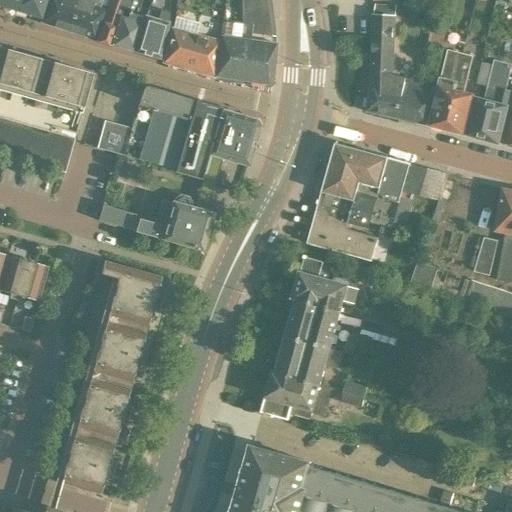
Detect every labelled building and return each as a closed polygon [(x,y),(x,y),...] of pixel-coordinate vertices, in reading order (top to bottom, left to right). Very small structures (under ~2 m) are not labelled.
[(0,0),(0,6),(39,19),(45,0),(0,0)] [(46,0),(39,24),(67,32),(77,2),(71,0),(46,0)] [(95,41),(94,42),(110,47),(110,45),(118,16),(126,19),(128,11),(131,0),(110,0),(108,8),(103,22),(102,22),(95,41)] [(110,45),(134,52),(142,19),(136,17),(140,0),(131,0),(128,11),(126,19),(118,16),(110,45)] [(142,19),(134,52),(156,59),(168,16),(167,0),(151,0),(144,16),(143,16),(142,19)] [(175,0),(174,9),(180,11),(175,30),(170,29),(162,63),(211,77),(217,40),(215,39),(220,19),(221,10),(212,8),(214,0),(175,0)] [(269,0),(224,0),(219,45),(214,77),(266,85),(272,81),(275,42),(269,0)] [(77,2),(67,32),(94,41),(105,10),(77,2)] [(378,11),(400,13),(401,4),(379,2),(378,11)] [(366,112),(398,119),(408,79),(393,75),(395,16),(372,15),(370,80),(372,80),(366,112)] [(0,156),(63,174),(74,142),(93,75),(0,49),(0,156)] [(429,126),(446,130),(460,64),(470,67),(473,56),(448,50),(441,80),(429,126)] [(474,97),(465,135),(498,144),(511,91),(505,90),(511,65),(494,60),(484,100),(474,97)] [(446,130),(465,135),(474,97),(473,97),(473,96),(464,93),(470,67),(460,64),(446,130)] [(408,79),(398,119),(425,126),(431,95),(435,76),(431,75),(428,85),(408,79)] [(115,154),(174,170),(194,103),(143,89),(137,106),(138,106),(132,131),(103,123),(96,148),(115,154)] [(209,108),(194,103),(174,170),(173,173),(202,181),(194,210),(206,214),(222,160),(209,156),(222,111),(209,108)] [(252,120),(222,111),(209,156),(222,160),(246,166),(258,128),(252,120)] [(315,214),(349,224),(391,235),(403,192),(410,164),(335,143),(315,214)] [(447,175),(410,164),(403,192),(439,202),(447,175)] [(496,280),(511,282),(511,190),(503,189),(495,232),(505,233),(496,280)] [(152,225),(124,217),(121,227),(201,250),(211,215),(206,214),(194,210),(189,209),(190,206),(187,199),(180,197),(174,199),(173,203),(172,202),(172,205),(161,201),(156,219),(154,219),(152,225)] [(349,224),(315,214),(307,244),(371,262),(378,238),(347,229),(349,224)] [(474,271),(489,276),(498,241),(484,237),(474,271)] [(7,256),(0,282),(0,291),(11,294),(10,298),(16,300),(27,261),(7,256)] [(292,299),(295,300),(340,314),(344,301),(355,304),(359,289),(348,286),(327,280),(330,269),(323,267),(324,262),(304,257),(292,299)] [(27,261),(16,300),(22,301),(23,298),(38,302),(48,267),(27,261)] [(410,283),(431,290),(438,269),(417,262),(410,283)] [(113,292),(107,313),(146,324),(159,278),(101,263),(98,275),(107,278),(116,280),(113,292)] [(54,505),(60,484),(76,425),(92,368),(107,313),(113,292),(116,280),(107,278),(104,290),(51,481),(50,486),(46,503),(44,508),(53,510),(54,505)] [(511,294),(472,280),(466,299),(511,314),(511,294)] [(295,300),(285,336),(343,353),(330,349),(340,314),(295,300)] [(366,307),(362,320),(416,336),(417,332),(399,327),(402,317),(366,307)] [(107,313),(92,368),(131,379),(146,324),(107,313)] [(24,317),(20,330),(29,333),(33,319),(24,317)] [(416,336),(362,320),(360,329),(397,339),(397,338),(414,342),(416,336)] [(285,336),(275,372),(331,389),(331,388),(320,385),(326,366),(338,369),(343,353),(285,336)] [(92,368),(76,425),(116,435),(131,379),(92,368)] [(331,389),(275,372),(271,371),(260,413),(288,421),(290,414),(310,419),(311,413),(325,417),(330,400),(328,399),(331,389)] [(345,381),(342,392),(363,399),(367,386),(345,381)] [(363,399),(342,392),(340,402),(361,408),(363,399)] [(116,435),(76,425),(60,484),(99,495),(116,435)] [(310,463),(251,446),(231,511),(511,511),(511,500),(509,499),(504,511),(462,511),(309,465),(310,463)]
